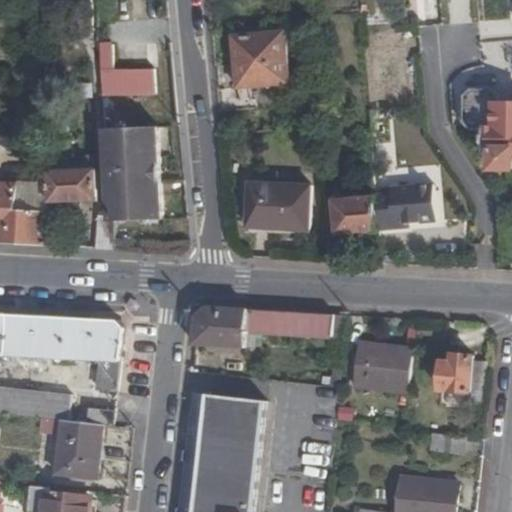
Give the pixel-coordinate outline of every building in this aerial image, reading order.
[(44,0),(45,2),(45,10),(83,8),(82,0),(44,0)] [(511,0),(502,0),(503,6),(504,26),(511,25),(511,0)] [(287,35),(238,38),(242,90),(292,87),(287,35)] [(104,102),(158,98),(156,72),(116,74),(115,46),(102,47),(104,102)] [(376,102),(419,98),(416,70),(373,74),(376,102)] [(511,105),(501,105),(501,97),(493,90),(492,77),(474,77),(474,89),(467,98),(467,122),(474,130),(488,131),(488,153),(498,153),(498,169),(511,169),(511,105)] [(49,113),(50,129),(60,128),(60,113),(55,113),(49,113)] [(116,206),(117,221),(154,219),(156,199),(157,198),(158,178),(164,179),(164,175),(160,175),(158,127),(106,130),(109,199),(111,203),(115,206),(116,206)] [(52,171),(54,202),(100,201),(99,170),(52,171)] [(156,199),(154,219),(167,218),(164,179),(158,178),(157,198),(156,199)] [(378,198),(382,232),(411,228),(411,225),(442,221),(437,182),(394,186),(395,191),(378,192),(378,198)] [(0,243),(49,246),(50,212),(44,211),(21,209),(21,186),(0,185),(0,243)] [(21,209),(44,211),(43,186),(21,186),(21,209)] [(312,190),(255,187),(254,231),(310,234),(312,190)] [(341,235),(382,232),(378,198),(339,200),(341,235)] [(99,222),(98,248),(117,249),(117,221),(99,222)] [(200,319),(196,346),(212,347),(227,348),(251,350),(252,334),(323,338),(323,332),(340,333),(341,317),(211,310),(200,319)] [(17,318),(1,317),(0,322),(0,355),(103,364),(101,393),(121,394),(127,335),(117,326),(17,318)] [(351,318),(341,317),(340,333),(323,332),(323,338),(338,339),(338,343),(348,344),(351,318)] [(412,394),(416,352),(364,347),(360,389),(412,394)] [(474,392),(476,366),(476,357),(449,354),(449,363),(444,363),(442,390),(474,392)] [(489,366),(476,366),(474,392),(473,401),(486,402),(489,366)] [(1,389),(0,388),(0,414),(65,422),(70,423),(72,397),(1,389)] [(259,511),(271,403),(211,396),(199,511),(259,511)] [(104,427),(117,428),(119,414),(95,411),(94,426),(104,427)] [(104,427),(94,426),(70,423),(65,422),(59,476),(99,481),(104,427)] [(469,440),(441,437),(439,452),(468,455),(469,440)] [(461,511),(465,485),(406,478),(400,511),(461,511)] [(93,511),(95,494),(33,487),(30,511),(93,511)]
